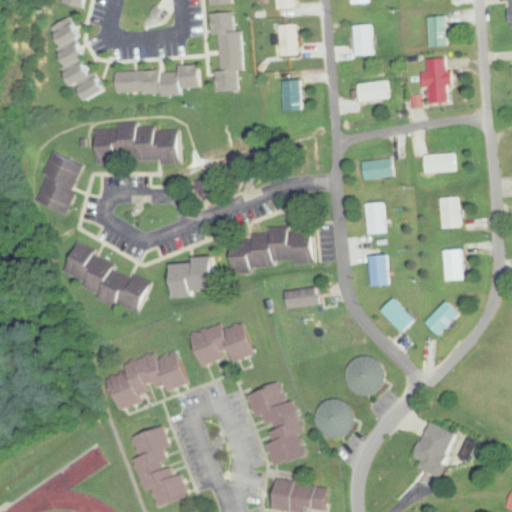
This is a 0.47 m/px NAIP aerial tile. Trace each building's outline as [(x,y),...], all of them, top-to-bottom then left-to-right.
[(63,0),(63,3),(83,8),(84,0),(63,0)] [(278,0),(278,10),(297,10),(297,0),(278,0)] [(221,35),(223,73),(217,73),(218,93),(242,92),(241,72),(246,72),(244,32),(237,32),(236,13),(214,14),(215,35),(221,35)] [(450,47),(450,17),(431,17),(431,47),(450,47)] [(109,93),(102,78),(96,80),(88,61),(90,60),(82,41),(84,41),(76,23),(54,32),(77,87),(82,85),(89,102),(109,93)] [(282,56),(302,56),(302,25),(282,25),(282,56)] [(357,56),(376,56),(376,26),(357,26),(357,56)] [(457,81),(448,81),(448,58),(431,58),(432,101),(458,100),(457,81)] [(119,96),(185,94),(184,89),(204,89),(203,69),(118,72),(119,96)] [(286,82),(287,112),(306,111),(305,81),(286,82)] [(393,100),(391,82),(360,85),(361,103),(393,100)] [(99,129),(100,165),(185,163),(184,127),(99,129)] [(427,155),(427,173),(459,173),(459,155),(427,155)] [(87,167),(57,156),(39,203),(69,214),(87,167)] [(366,163),(367,180),(398,178),(396,160),(366,163)] [(462,199),(443,199),(443,229),(462,229),(462,199)] [(388,235),(388,204),(369,204),(369,235),(388,235)] [(236,270),(320,265),(318,229),(233,234),(236,270)] [(466,250),(447,250),(448,282),(467,281),(466,250)] [(392,286),(392,256),(373,256),(373,286),(392,286)] [(197,258),(197,263),(176,264),(177,296),(220,295),(219,257),(197,258)] [(149,296),(94,270),(84,290),(139,316),(149,296)] [(288,292),(291,311),(324,307),(321,288),(288,292)] [(407,334),(420,321),(398,299),(386,312),(407,334)] [(443,336),(464,315),(451,302),(430,323),(443,336)] [(258,356),(248,323),(227,330),(226,325),(195,334),(204,367),(232,359),(233,363),(258,356)] [(127,363),(130,377),(114,381),(121,410),(146,403),(144,395),(156,392),(155,389),(169,386),(170,391),(192,385),(183,353),(160,359),(159,354),(127,363)] [(369,400),(393,381),(371,354),(348,372),(369,400)] [(275,466),(306,460),(295,405),(273,410),(270,391),(252,395),(257,418),(268,416),(274,444),(271,445),(275,466)] [(317,417),(340,443),(362,424),(339,398),(317,417)] [(446,479),(463,434),(432,423),(419,458),(427,462),(424,470),(446,479)] [(134,438),(140,460),(138,460),(152,510),(191,499),(185,477),(163,484),(155,454),(171,449),(165,429),(134,438)] [(331,511),(331,484),(276,484),(275,511),(331,511)]
